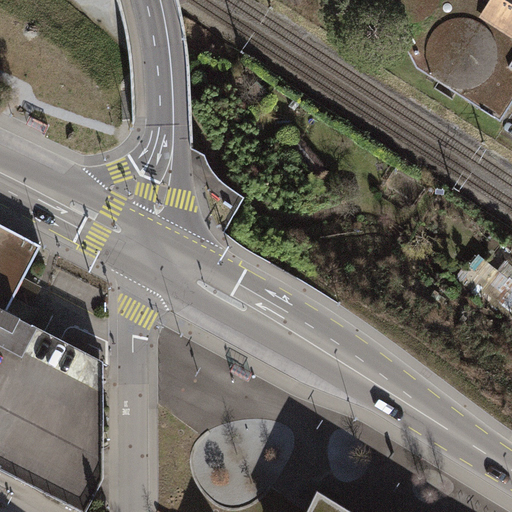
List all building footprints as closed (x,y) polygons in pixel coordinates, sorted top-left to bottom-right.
[(511,0),(388,0),(401,33),(418,69),(501,123),(511,105),(511,0)] [(49,125),(30,116),(26,125),(45,134),(49,125)] [(312,166),(291,140),(274,153),(295,179),(312,166)] [(0,469),(81,511),(88,511),(105,482),(104,364),(61,342),(7,317),(42,248),(0,226),(0,469)] [(511,285),(475,259),(462,277),(454,288),(511,328),(511,285)] [(253,374),(234,364),(229,373),(248,383),(253,374)] [(359,511),(314,484),(299,511),(359,511)]
